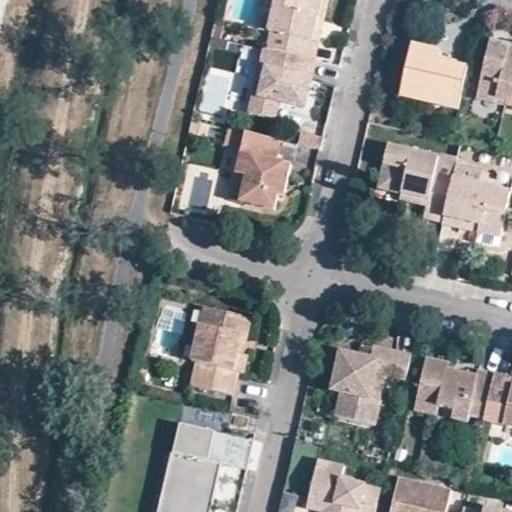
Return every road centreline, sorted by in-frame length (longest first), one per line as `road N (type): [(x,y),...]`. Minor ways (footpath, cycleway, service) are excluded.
road 1 (residential): [(371,0),(310,274)]
road 2 (residential): [(310,274),(256,511)]
road 3 (residential): [(511,320),(310,274)]
road 4 (residential): [(310,274),(177,244)]
